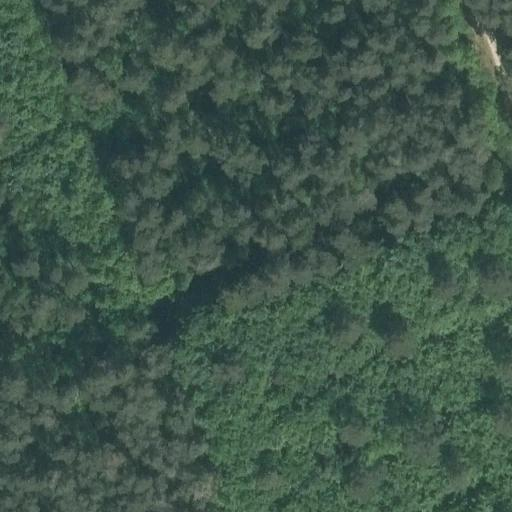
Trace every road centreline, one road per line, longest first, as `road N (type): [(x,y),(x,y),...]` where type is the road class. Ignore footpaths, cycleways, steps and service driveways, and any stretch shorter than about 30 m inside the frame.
road 1 (track): [(0,368),(511,203)]
road 2 (track): [(464,0),(511,112)]
